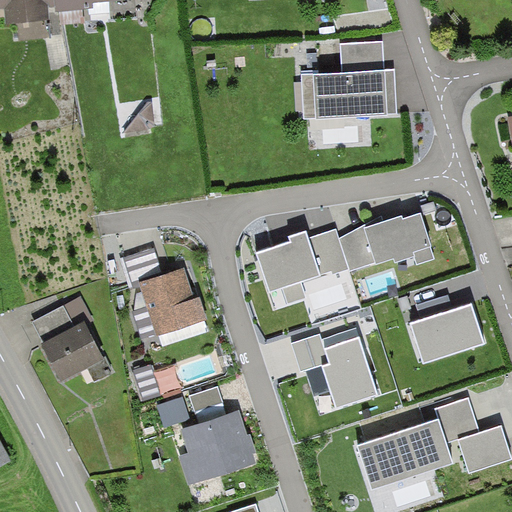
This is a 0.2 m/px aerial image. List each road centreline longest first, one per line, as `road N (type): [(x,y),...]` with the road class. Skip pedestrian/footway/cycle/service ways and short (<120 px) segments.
road 1 (residential): [(219,209),(233,296),(303,511)]
road 2 (residential): [(461,160),(422,176),(219,209)]
road 3 (tertiary): [(81,511),(0,351)]
road 4 (residential): [(511,318),(461,160)]
